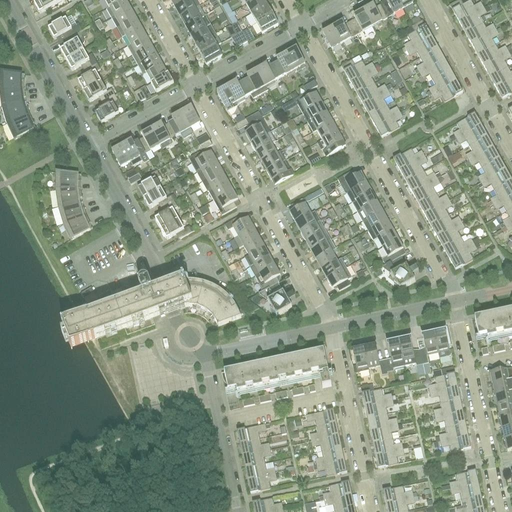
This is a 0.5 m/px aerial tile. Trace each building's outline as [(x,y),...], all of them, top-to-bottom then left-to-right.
[(57,4),(55,0),(40,0),(34,3),(40,14),(57,4)] [(104,0),(109,9),(110,8),(124,0),(104,0)] [(131,9),(125,0),(124,0),(110,8),(109,9),(106,10),(112,19),(131,9)] [(189,0),(170,0),(175,8),(189,0)] [(200,7),(196,0),(189,0),(175,8),(180,18),(200,7)] [(267,6),(263,0),(256,0),(247,5),(252,14),(252,15),(267,6)] [(403,10),(397,0),(385,0),(387,4),(382,7),(388,19),(389,18),(391,17),(403,10)] [(413,4),(410,0),(397,0),(403,10),(413,4)] [(453,11),(464,5),(461,0),(450,6),(453,11)] [(459,23),(484,9),(482,5),(475,9),(471,1),(464,5),(453,11),(459,23)] [(233,13),(227,4),(222,7),(227,16),(233,13)] [(273,15),(267,5),(267,6),(252,15),(252,14),(251,14),(257,24),(273,15)] [(388,19),(382,7),(376,10),(374,6),(364,12),(373,27),(388,19)] [(186,27),(205,16),(200,7),(180,18),(186,27)] [(136,18),(131,9),(112,19),(117,29),(136,18)] [(483,24),(479,16),(486,13),(484,9),(459,23),(465,34),(483,24)] [(373,27),(364,12),(354,17),(356,21),(351,25),(357,36),(373,27)] [(279,25),(273,15),(257,24),(262,34),(267,32),(268,32),(269,31),(270,31),(271,31),(272,30),(273,29),(274,28),(279,25)] [(211,25),(205,16),(186,27),(191,37),(211,25)] [(220,20),(218,21),(223,31),(231,27),(225,17),(220,20)] [(94,20),(98,27),(102,25),(98,18),(94,20)] [(122,38),(126,36),(141,28),(136,18),(117,29),(122,38)] [(72,30),(66,20),(49,30),(55,40),(65,34),(69,40),(80,33),(77,27),(72,30)] [(415,33),(426,27),(423,21),(412,27),(415,33)] [(233,28),(234,30),(237,35),(242,33),(236,24),(233,26),(233,28)] [(357,36),(351,25),(345,28),(343,24),(333,29),(342,45),(357,36)] [(471,45),(496,31),(494,27),(488,31),(483,24),(465,34),(471,45)] [(216,34),(211,25),(191,37),(196,46),(211,38),(211,37),(216,34)] [(407,52),(432,38),(426,27),(408,37),(412,44),(405,48),(407,52)] [(146,37),(141,28),(126,36),(131,46),(146,37)] [(342,45),(333,29),(323,35),(332,50),(342,45)] [(496,46),(492,38),(499,35),(496,31),(471,45),(478,56),(496,46)] [(248,42),(243,32),(242,33),(237,35),(243,45),(248,42)] [(83,39),(80,33),(69,40),(72,45),(61,51),(67,61),(84,52),(81,46),(84,44),(85,41),(83,39)] [(221,44),(216,34),(211,37),(211,38),(196,46),(195,46),(201,56),(217,47),(217,46),(221,44)] [(243,45),(237,35),(233,38),(232,38),(237,48),(243,45)] [(133,57),(152,47),(146,37),(131,46),(128,48),(133,57)] [(420,59),(438,49),(432,38),(407,52),(409,55),(409,56),(416,52),(420,59)] [(499,51),(496,46),(478,56),(484,67),(509,53),(506,47),(499,51)] [(157,56),(152,47),(133,57),(138,67),(157,56)] [(223,57),(217,47),(201,56),(206,66),(211,63),(212,63),(213,63),(214,63),(215,62),(216,62),(217,61),(217,60),(218,59),(223,57)] [(305,65),(297,49),(287,55),(296,70),(297,72),(304,68),(305,65)] [(419,74),(444,60),(438,49),(420,59),(424,66),(417,70),(419,74)] [(86,71),(98,64),(92,55),(87,58),(84,52),(67,61),(72,72),(83,65),(86,71)] [(508,68),(505,62),(511,58),(509,53),(484,67),(490,78),(508,68)] [(296,70),(287,55),(277,60),(280,64),(274,67),(281,79),(287,75),(288,77),(297,72),(296,70)] [(162,65),(157,56),(138,67),(144,76),(147,74),(162,65)] [(227,67),(237,62),(234,58),(225,63),(227,67)] [(444,60),(419,74),(422,78),(428,74),(432,81),(451,71),(444,60)] [(344,72),(355,66),(352,61),(341,67),(344,72)] [(351,83),(376,69),(374,66),(367,70),(362,62),(344,72),(351,83)] [(102,83),(96,73),(101,70),(98,64),(86,71),(89,76),(78,82),(84,93),(102,83)] [(168,75),(167,75),(162,65),(147,74),(152,83),(168,75)] [(274,82),(281,79),(274,67),(269,70),(267,66),(257,72),(267,89),(276,84),(274,82)] [(496,89),(511,80),(511,72),(511,73),(508,68),(490,78),(496,89)] [(375,84),(371,77),(378,73),(376,69),(351,83),(357,94),(375,84)] [(437,89),(430,92),(432,96),(457,82),(451,71),(432,81),(437,89)] [(0,90),(25,89),(25,75),(0,72),(0,90)] [(268,91),(267,89),(257,72),(247,77),(249,79),(243,82),(251,95),(255,102),(256,102),(255,99),(268,91)] [(157,94),(174,84),(168,74),(167,75),(168,75),(152,83),(151,84),(157,94)] [(511,80),(496,89),(502,100),(511,94),(511,80)] [(318,87),(315,81),(304,88),(307,93),(310,91),(318,87)] [(244,99),(251,95),(243,82),(238,85),(237,83),(227,88),(236,104),(237,106),(246,101),(244,99)] [(457,82),(432,96),(434,100),(441,96),(445,104),(454,99),(463,93),(457,82)] [(107,93),(102,83),(84,93),(90,103),(101,97),(104,102),(115,96),(112,90),(107,93)] [(363,106),(388,92),(388,91),(392,89),(390,85),(386,88),(385,86),(378,90),(375,84),(357,94),(363,106)] [(236,104),(227,88),(217,94),(228,113),(234,110),(234,109),(238,107),(237,106),(236,104)] [(27,103),(25,89),(0,90),(0,98),(1,108),(27,103)] [(405,89),(399,92),(402,97),(408,94),(405,89)] [(146,99),(141,90),(135,93),(140,103),(146,99)] [(391,97),(390,95),(393,94),(391,90),(388,92),(363,106),(369,117),(387,106),(384,101),(391,97)] [(284,114),(298,106),(303,115),(322,104),(317,94),(313,96),(310,91),(307,93),(281,108),(284,114)] [(119,102),(115,96),(104,102),(107,108),(96,114),(102,124),(119,115),(116,108),(121,106),(119,102)] [(31,116),(27,103),(1,108),(6,125),(31,116)] [(327,113),(322,104),(303,115),(308,124),(327,113)] [(375,128),(400,114),(398,110),(391,114),(387,106),(369,117),(375,128)] [(200,124),(192,108),(182,114),(191,129),(200,124)] [(259,113),(247,120),(250,125),(262,118),(259,113)] [(333,123),(327,113),(308,124),(313,133),(317,131),(333,123)] [(191,129),(182,114),(172,119),(175,123),(169,126),(176,138),(191,129)] [(400,129),(396,121),(402,117),(400,114),(375,128),(382,139),(400,129)] [(456,140),(481,126),(475,115),(457,125),(461,133),(454,136),(456,139),(456,140)] [(37,129),(31,116),(6,125),(14,141),(37,129)] [(270,133),(262,118),(250,125),(247,127),(250,132),(246,134),(251,144),(266,135),(270,133)] [(250,125),(247,120),(235,126),(239,131),(247,127),(250,125)] [(338,132),(333,123),(317,131),(323,141),(338,132)] [(176,138),(169,126),(164,129),(162,125),(152,131),(161,146),(176,138)] [(469,147),(488,137),(481,126),(456,140),(459,144),(465,140),(469,147)] [(161,146),(152,131),(142,136),(145,140),(139,143),(146,154),(161,146)] [(338,132),(323,141),(327,150),(323,152),(326,158),(346,147),(343,142),(338,132)] [(272,145),(266,135),(251,144),(256,153),(272,145)] [(469,162),(494,148),(488,137),(469,147),(474,155),(467,158),(469,162)] [(205,150),(213,146),(210,141),(199,147),(202,152),(205,150)] [(143,162),(140,157),(146,154),(139,143),(134,146),(132,142),(122,147),(131,163),(133,167),(143,162)] [(277,154),(272,145),(256,153),(262,163),(277,154)] [(131,163),(122,147),(112,153),(121,168),(131,163)] [(449,148),(444,151),(448,159),(453,156),(449,148)] [(482,169),(500,159),(494,148),(469,162),(471,166),(478,162),(482,169)] [(217,163),(211,153),(207,155),(205,150),(202,152),(189,159),(197,174),(217,163)] [(400,172),(425,158),(423,154),(416,158),(412,150),(394,160),(400,172)] [(282,164),(277,154),(262,163),(267,172),(282,164)] [(309,161),(312,166),(320,161),(317,156),(309,161)] [(453,156),(448,159),(451,165),(456,162),(453,156)] [(424,172),(420,165),(427,161),(425,158),(400,172),(406,183),(424,172)] [(481,184),(506,170),(500,159),(482,169),(485,175),(478,178),(481,184)] [(314,169),(327,164),(325,160),(312,166),(314,169)] [(294,176),(291,171),(286,161),(282,164),(267,172),(272,182),(276,180),(279,185),(294,176)] [(222,172),(217,163),(197,174),(202,184),(222,172)] [(511,181),(511,180),(506,170),(481,184),(484,189),(491,186),(494,191),(511,181)] [(163,181),(157,171),(146,178),(149,183),(138,189),(144,199),(161,189),(158,183),(163,181)] [(346,195),(347,195),(351,192),(367,184),(361,174),(357,176),(354,171),(343,177),(338,180),(346,195)] [(227,182),(222,172),(202,184),(207,193),(208,192),(227,182)] [(412,194),(437,180),(435,176),(428,180),(424,172),(406,183),(412,194)] [(456,180),(452,173),(448,175),(452,182),(456,180)] [(81,190),(81,176),(56,174),(55,191),(81,190)] [(131,186),(142,180),(139,175),(128,181),(131,186)] [(437,194),(433,187),(439,183),(437,180),(412,194),(419,205),(437,194)] [(493,206),(511,195),(511,181),(494,191),(498,199),(491,202),(493,206)] [(233,191),(227,182),(208,192),(214,202),(233,191)] [(352,204),(372,193),(367,184),(351,192),(347,195),(352,204)] [(329,195),(333,193),(329,186),(324,188),(329,195)] [(167,199),(161,189),(144,199),(150,209),(160,203),(163,209),(175,202),(172,197),(167,199)] [(83,203),(81,190),(55,191),(58,209),(83,203)] [(321,190),(303,200),(304,203),(309,201),(309,202),(324,194),(321,190)] [(226,214),(226,215),(237,208),(234,203),(238,201),(233,191),(214,202),(219,211),(222,216),(226,214)] [(377,202),(372,193),(352,204),(357,213),(362,211),(377,202)] [(425,216),(450,202),(448,198),(441,202),(437,194),(419,205),(425,216)] [(506,213),(511,210),(511,195),(493,206),(496,210),(502,206),(506,213)] [(311,215),(303,200),(291,206),(294,211),(290,214),(296,223),(311,215)] [(179,220),(173,211),(178,208),(175,202),(163,209),(166,214),(155,220),(161,230),(179,220)] [(382,212),(377,202),(362,211),(367,220),(382,212)] [(449,216),(445,209),(452,205),(450,202),(425,216),(431,227),(449,216)] [(87,217),(83,203),(58,209),(63,226),(87,217)] [(301,233),(321,222),(315,212),(311,215),(296,223),(301,233)] [(382,212),(367,220),(363,223),(368,232),(372,230),(388,221),(382,212)] [(210,215),(204,218),(207,223),(213,220),(210,215)] [(254,229),(249,219),(244,222),(242,216),(225,226),(228,231),(233,229),(239,238),(254,229)] [(437,238),(462,224),(460,220),(453,224),(449,216),(431,227),(437,238)] [(93,229),(87,217),(63,226),(71,242),(93,229)] [(184,230),(179,220),(161,230),(167,240),(178,234),(181,240),(192,233),(189,228),(184,230)] [(393,231),(388,221),(372,230),(378,239),(393,231)] [(306,242),(326,231),(321,222),(301,233),(306,242)] [(461,239),(457,231),(464,227),(462,224),(437,238),(443,249),(461,239)] [(244,247),(259,238),(254,229),(239,238),(234,240),(239,249),(244,247)] [(331,241),(326,231),(306,242),(311,252),(331,241)] [(398,240),(393,231),(378,239),(383,249),(398,240)] [(265,248),(259,238),(244,247),(249,256),(265,248)] [(449,260),(474,246),(472,242),(465,246),(461,239),(443,249),(449,260)] [(398,272),(395,267),(404,262),(402,258),(403,257),(400,252),(404,250),(398,240),(383,249),(387,257),(382,260),(395,283),(394,285),(402,290),(402,289),(415,282),(412,276),(419,272),(416,268),(410,272),(407,266),(398,272)] [(336,250),(331,241),(311,252),(317,261),(335,251),(335,250),(336,250)] [(366,252),(361,243),(356,245),(359,250),(361,254),(366,252)] [(474,261),(470,253),(476,249),(474,246),(449,260),(456,271),(474,261)] [(270,257),(265,248),(249,256),(245,259),(250,268),(254,266),(270,257)] [(322,270),(337,262),(334,255),(337,253),(335,251),(317,261),(322,270)] [(275,267),(270,257),(254,266),(250,268),(255,278),(260,275),(275,267)] [(327,280),(347,269),(342,259),(337,262),(322,270),(327,280)] [(281,276),(275,267),(260,275),(255,278),(260,287),(259,287),(263,293),(278,284),(279,284),(276,279),(281,276)] [(348,281),(352,278),(347,269),(327,280),(333,290),(337,287),(339,292),(351,286),(348,281)] [(166,314),(182,308),(188,307),(198,308),(207,312),(214,319),(218,327),(241,319),(240,315),(238,311),(236,308),(234,304),(233,303),(234,301),(227,293),(225,295),(222,293),(220,291),(216,289),(213,287),(209,286),(206,285),(202,284),(200,283),(196,283),(193,283),(189,282),(185,283),(183,283),(181,283),(177,284),(174,285),(153,293),(149,283),(148,282),(146,281),(143,282),(142,283),(140,285),(140,287),(143,296),(117,306),(111,291),(81,308),(80,309),(80,310),(80,311),(80,312),(80,313),(84,318),(80,320),(71,323),(63,326),(65,332),(62,334),(66,345),(69,344),(71,350),(85,344),(92,342),(96,340),(162,316),(166,314)] [(292,309),(289,303),(296,299),(293,294),(286,298),(283,293),(274,298),(272,294),(281,289),(278,284),(263,293),(272,310),(271,311),(278,317),(279,316),(292,309)] [(121,290),(113,293),(115,300),(124,297),(121,290)] [(256,297),(252,302),(258,306),(262,301),(256,297)] [(511,311),(475,319),(479,338),(487,336),(488,340),(511,334),(511,311)] [(450,352),(446,333),(434,335),(438,354),(450,352)] [(438,354),(434,335),(423,338),(426,352),(420,353),(423,366),(425,376),(431,374),(427,357),(438,354)] [(399,343),(405,367),(416,365),(416,367),(423,366),(420,353),(414,355),(411,340),(399,343)] [(394,370),(405,367),(399,343),(388,345),(391,360),(385,361),(388,373),(394,372),(394,370)] [(379,362),(376,348),(365,350),(369,369),(380,367),(382,377),(388,375),(388,373),(385,361),(379,362)] [(369,369),(365,350),(353,353),(356,367),(353,368),(355,375),(369,371),(369,369)] [(332,387),(324,352),(225,373),(225,374),(222,375),(223,380),(224,382),(225,384),(226,385),(227,386),(227,388),(228,390),(229,392),(237,390),(238,394),(320,376),(323,389),(332,387)] [(455,375),(454,368),(441,371),(443,377),(455,375)] [(511,371),(511,369),(507,370),(489,373),(489,374),(490,374),(490,377),(491,380),(492,380),(493,385),(509,381),(511,380),(511,371)] [(458,387),(455,375),(443,377),(435,379),(437,388),(429,389),(430,393),(458,387)] [(511,380),(509,381),(493,385),(494,390),(493,390),(493,396),(511,392),(511,380)] [(375,392),(373,386),(361,388),(362,395),(375,392)] [(460,400),(458,387),(430,393),(431,398),(438,396),(440,404),(460,400)] [(375,392),(362,395),(365,407),(393,401),(391,395),(384,397),(382,390),(375,392)] [(511,392),(493,396),(493,397),(496,402),(497,402),(498,407),(511,404),(511,392)] [(463,412),(460,400),(440,404),(442,412),(434,414),(435,418),(463,412)] [(388,415),(387,409),(394,408),(393,401),(365,407),(368,420),(388,415)] [(511,415),(511,404),(498,407),(499,412),(498,413),(498,419),(511,415)] [(337,424),(334,411),(302,418),(303,423),(307,422),(307,424),(315,422),(316,428),(337,424)] [(466,425),(463,412),(435,418),(436,422),(444,421),(446,429),(466,425)] [(390,424),(388,415),(368,420),(370,432),(398,426),(397,422),(390,424)] [(511,415),(498,419),(501,424),(502,424),(503,429),(511,427),(511,415)] [(339,436),(337,424),(316,428),(318,435),(310,436),(311,438),(311,442),(339,436)] [(466,425),(446,429),(447,435),(439,436),(439,438),(440,443),(441,443),(468,437),(466,425)] [(259,434),(266,433),(266,431),(265,427),(265,426),(237,432),(240,445),(260,440),(259,434)] [(393,440),(391,432),(399,430),(398,426),(370,432),(373,445),(393,440)] [(511,427),(503,429),(504,435),(503,435),(503,441),(511,439),(511,427)] [(342,449),(339,436),(311,442),(314,454),(319,453),(318,447),(320,447),(322,453),(342,449)] [(471,450),(468,437),(441,443),(442,449),(449,447),(451,454),(471,450)] [(511,451),(511,439),(503,441),(505,447),(506,447),(507,452),(511,451)] [(243,457),(271,451),(269,445),(262,447),(260,440),(240,445),(243,457)] [(407,446),(403,447),(402,444),(394,446),(393,440),(373,445),(376,457),(404,451),(408,450),(407,446)] [(345,461),(342,449),(322,453),(323,459),(315,461),(316,463),(317,467),(345,461)] [(266,465),(264,459),(272,457),(271,451),(243,457),(245,470),(266,465)] [(405,457),(404,451),(376,457),(378,470),(399,465),(397,459),(405,457)] [(326,471),(327,478),(347,474),(345,461),(317,467),(318,473),(326,471)] [(248,482),(276,476),(274,470),(267,471),(266,465),(245,470),(248,482)] [(479,485),(476,472),(456,476),(458,485),(442,489),(442,492),(451,491),(479,485)] [(271,490),(270,484),(277,482),(276,476),(248,482),(251,495),(271,490)] [(352,496),(349,483),(329,488),(331,496),(323,498),(324,502),(352,496)] [(481,497),(479,485),(451,491),(452,495),(459,493),(461,501),(481,497)] [(405,496),(403,488),(383,492),(386,505),(414,499),(413,495),(405,496)] [(337,511),(355,508),(352,496),(324,502),(326,511),(337,511)] [(471,511),(484,509),(481,497),(461,501),(463,508),(449,511),(471,511)] [(408,511),(407,505),(415,503),(414,499),(386,505),(387,511),(408,511)] [(275,509),(273,500),(253,504),(254,511),(278,511),(283,511),(283,507),(275,509)] [(316,503),(305,506),(306,511),(316,511),(317,511),(312,511),(312,509),(317,508),(316,503)]
